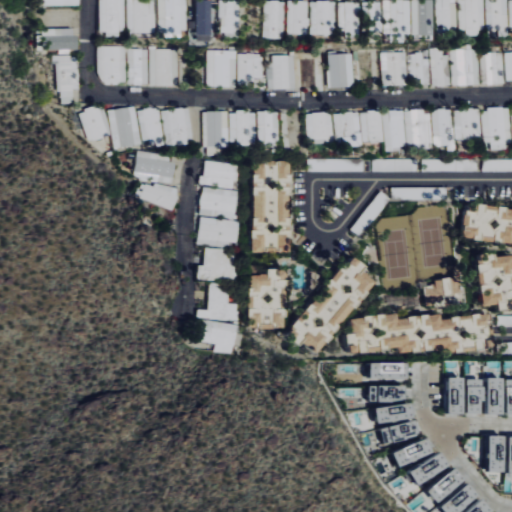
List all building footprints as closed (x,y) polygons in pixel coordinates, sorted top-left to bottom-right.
[(125,0),(101,0),(102,34),(121,34),(121,28),(126,28),(125,0)] [(129,0),(129,33),(156,33),(156,0),(129,0)] [(160,0),(160,35),(186,35),(186,0),(160,0)] [(212,0),(196,0),(196,35),(211,35),(212,0)] [(220,0),(219,35),(238,35),(239,0),(229,0),(220,0)] [(283,38),(285,1),(264,0),(263,37),(283,38)] [(287,33),(307,34),(308,1),(288,0),(287,33)] [(410,33),(409,0),(383,0),(384,42),(403,41),(403,33),(410,33)] [(410,0),(411,33),(432,33),(431,0),(410,0)] [(436,0),(437,29),(456,28),(455,7),(453,7),(452,0),(436,0)] [(458,0),(459,30),(483,30),(482,0),(458,0)] [(507,31),(506,0),(485,0),(486,31),(507,31)] [(311,34),(334,34),(334,1),(311,1),(311,34)] [(382,29),(382,19),(374,19),(374,9),(374,1),(370,1),(369,29),(382,29)] [(359,37),(359,3),(340,3),(339,37),(359,37)] [(39,35),(39,29),(71,29),(71,35),(75,35),(75,50),(66,50),(66,54),(56,54),(56,53),(40,53),(40,50),(34,50),(34,35),(39,35)] [(101,46),(101,83),(128,82),(128,46),(101,46)] [(150,84),(150,48),(131,48),(130,84),(150,84)] [(452,85),(478,85),(478,59),(471,59),(471,49),(450,50),(452,85)] [(231,86),(231,76),(236,76),(237,50),(209,50),(208,85),(231,86)] [(180,51),(152,51),(152,85),(180,85),(180,51)] [(480,53),(481,84),(504,83),(502,52),(480,53)] [(353,86),(352,53),(327,53),(328,87),(353,86)] [(381,53),(382,85),(407,84),(406,53),(381,53)] [(429,58),(423,58),(423,53),(409,53),(410,84),(429,84),(429,58)] [(239,54),(238,79),(262,80),(263,54),(239,54)] [(51,64),(51,55),(75,55),(75,73),(76,73),(76,89),(70,89),(70,104),(59,104),(59,98),(58,98),(58,92),(54,92),(54,64),(51,64)] [(267,63),(268,89),(296,88),(295,55),(273,55),(273,63),(267,63)] [(106,134),(92,139),(91,137),(84,139),(75,113),(82,111),(81,108),(93,104),(94,107),(99,105),(105,122),(106,134)] [(131,105),(137,143),(110,147),(104,109),(131,105)] [(140,108),(148,107),(148,108),(155,107),(159,144),(144,146),(144,142),(139,143),(135,109),(140,109),(140,108)] [(164,108),(179,107),(179,108),(185,107),(189,142),(183,143),(183,149),(169,151),(168,144),(161,145),(157,110),(164,109),(164,108)] [(480,109),(482,142),(489,142),(489,150),(508,149),(507,108),(480,109)] [(431,109),(432,146),(452,145),(451,109),(431,109)] [(454,142),(479,142),(478,109),(453,109),(454,142)] [(205,110),(204,153),(221,153),(221,147),(228,147),(228,111),(205,110)] [(359,111),(361,142),(381,141),(379,110),(359,111)] [(403,110),(382,111),(383,149),(403,149),(403,110)] [(429,110),(403,111),(404,147),(430,146),(429,110)] [(255,140),(255,111),(229,111),(230,140),(236,140),(236,145),(249,145),(249,140),(255,140)] [(277,111),(258,111),(258,142),(277,142),(277,111)] [(331,139),(331,112),(306,113),(306,139),(331,139)] [(358,112),(333,112),(334,137),(341,137),(341,146),(360,145),(358,112)] [(132,171),(136,150),(173,156),(169,183),(139,178),(132,171)] [(202,160),(234,164),(233,172),(235,172),(234,180),(230,179),(229,188),(208,185),(208,184),(196,183),(197,175),(200,175),(202,160)] [(249,217),(249,195),(248,195),(248,187),(248,183),(248,174),(249,174),(249,160),(269,160),(269,161),(273,161),(273,160),(284,160),(284,168),(285,168),(285,183),(284,183),(284,230),(285,230),(285,253),(248,253),(248,238),(246,238),(246,230),(248,230),(248,217),(249,217)] [(175,196),(166,218),(147,210),(148,208),(138,204),(141,198),(132,194),(135,189),(136,189),(139,183),(142,184),(143,183),(150,186),(152,182),(173,187),(175,196)] [(234,191),(230,218),(198,214),(201,187),(234,191)] [(470,237),(459,236),(460,225),(460,224),(462,202),(474,204),(474,202),(503,206),(503,207),(511,208),(511,237),(511,243),(499,241),(499,243),(490,242),(490,241),(478,239),(478,240),(469,239),(470,237)] [(225,247),(195,243),(199,216),(236,221),(233,242),(226,241),(225,247)] [(223,254),(230,255),(229,265),(231,265),(231,272),(233,272),(233,281),(195,279),(195,265),(201,265),(202,247),(223,248),(223,254)] [(493,304),(479,306),(478,294),(476,294),(475,286),(476,286),(474,273),(473,265),(474,265),(473,255),(477,255),(477,253),(490,252),(491,257),(508,255),(510,269),(511,269),(511,277),(511,284),(511,310),(494,312),(493,304)] [(297,347),(288,340),(289,339),(284,336),(291,328),(289,326),(307,304),(308,305),(322,287),(321,286),(326,279),(327,280),(340,263),(341,264),(347,257),(352,261),(353,260),(361,267),(358,271),(363,275),(362,276),(370,282),(362,292),(363,293),(358,300),(357,300),(355,303),(350,309),(349,309),(335,326),(336,327),(330,334),(330,333),(327,336),(329,338),(324,344),(323,343),(314,354),(300,343),(297,347)] [(271,269),(271,268),(280,268),(280,323),(279,323),(279,328),(273,328),(273,329),(252,329),(252,327),(246,327),(246,316),(244,316),(244,308),(245,308),(245,287),(246,287),(246,275),(255,275),(255,274),(262,274),(262,269),(271,269)] [(430,280),(436,279),(436,278),(444,277),(444,278),(455,277),(458,303),(446,304),(446,303),(441,304),(441,305),(430,307),(429,304),(422,305),(420,285),(431,283),(430,280)] [(232,311),(234,311),(234,320),(206,319),(206,317),(194,317),(194,309),(204,309),(205,282),(215,283),(214,284),(216,284),(216,287),(224,287),(224,303),(232,304),(232,311)] [(349,333),(347,319),(359,317),(359,316),(380,314),(380,315),(392,313),(393,319),(403,318),(403,317),(424,314),(424,315),(436,314),(437,320),(446,318),(446,317),(476,314),(476,315),(486,313),(488,325),(489,325),(491,347),(480,349),(481,350),(471,351),(471,350),(460,352),(451,353),(451,352),(438,353),(438,347),(428,348),(428,350),(420,351),(420,350),(416,351),(416,352),(408,353),(407,351),(395,353),(394,347),(384,348),(385,350),(376,351),(376,350),(364,351),(364,353),(356,354),(355,352),(346,353),(345,347),(344,347),(342,334),(349,333)] [(194,339),(197,318),(233,324),(229,351),(211,348),(211,347),(200,345),(201,340),(194,339)] [(360,381),(360,365),(397,366),(397,382),(360,381)] [(482,413),(481,365),(472,365),(472,374),(466,374),(466,414),(482,413)] [(484,376),(499,377),(499,367),(485,366),(484,376)] [(464,377),(447,377),(447,414),(464,413),(464,377)] [(504,378),(487,378),(487,414),(503,414),(504,378)] [(437,380),(453,381),(453,417),(437,417),(437,380)] [(457,417),(457,381),(474,382),(473,417),(457,417)] [(477,418),(478,381),(494,381),(492,418),(477,418)] [(497,382),(511,382),(511,416),(496,416),(497,382)] [(362,388),(396,388),(396,403),(361,402),(362,388)] [(365,411),(401,406),(403,422),(367,426),(365,411)] [(373,431),(406,423),(410,438),(377,446),(373,431)] [(504,435),(489,435),(488,471),(503,472),(504,435)] [(478,440),(494,440),(493,476),(478,476),(478,440)] [(498,441),(511,441),(511,477),(498,477),(498,441)] [(384,456),(416,442),(422,457),(390,470),(384,456)] [(419,485),(449,465),(440,452),(410,471),(419,485)] [(427,491),(446,511),(458,511),(477,494),(452,467),(427,491)] [(465,511),(488,511),(491,510),(480,498),(465,511)]
